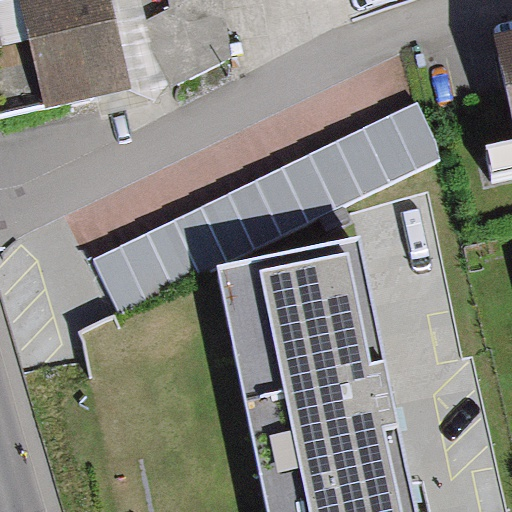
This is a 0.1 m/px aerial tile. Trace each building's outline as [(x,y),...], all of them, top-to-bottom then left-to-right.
[(108,0),(0,0),(0,130),(98,105),(131,96),(108,0)] [(142,0),(108,0),(131,96),(98,105),(102,123),(157,105),(171,91),(148,23),(142,0)] [(222,0),(168,0),(170,11),(148,23),(171,91),(233,59),(222,0)] [(511,36),(491,41),(511,133),(511,36)] [(95,263),(121,317),(445,159),(419,105),(95,263)] [(511,141),(487,147),(495,183),(511,179),(511,141)] [(416,511),(360,239),(215,269),(266,511),(416,511)]
